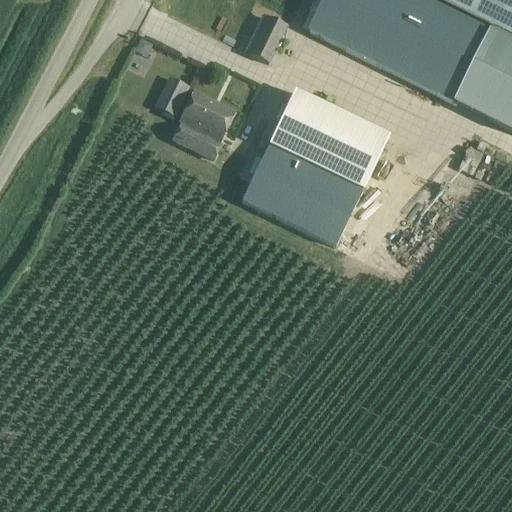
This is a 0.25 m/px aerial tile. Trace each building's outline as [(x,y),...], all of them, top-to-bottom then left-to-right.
[(511,0),(326,0),(308,36),(511,136),(511,0)] [(268,22),(250,58),(268,67),(286,31),(268,22)] [(140,43),(135,54),(141,57),(147,55),(151,48),(140,43)] [(171,81),(156,111),(174,120),(189,90),(171,81)] [(294,96),(268,151),(241,206),(335,251),(388,142),(294,96)] [(194,97),(180,125),(170,145),(172,146),(173,144),(214,164),(221,150),(218,149),(234,117),(194,97)]
